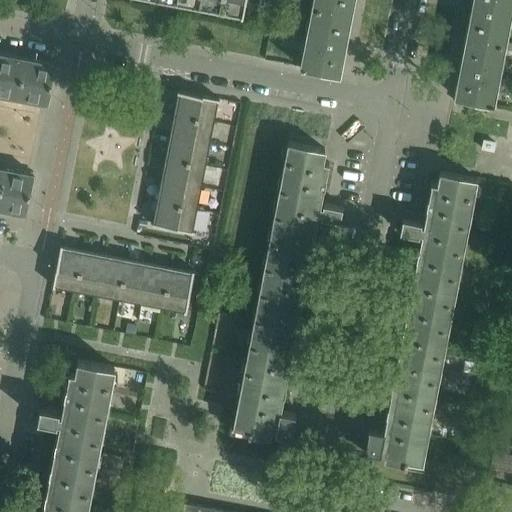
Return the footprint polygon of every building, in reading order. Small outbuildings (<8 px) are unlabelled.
[(199,0),(177,0),(176,4),(198,8),(199,0)] [(222,0),(199,0),(198,8),(220,13),(222,0)] [(222,0),(220,13),(241,17),(241,18),(243,18),(246,0),(222,0)] [(353,0),(313,0),(312,6),(351,14),(353,0)] [(511,0),(473,0),(466,35),(505,43),(511,5),(511,0)] [(340,75),(351,14),(312,6),(300,67),(340,75)] [(466,35),(454,97),(494,104),(505,43),(466,35)] [(26,59),(0,53),(0,94),(18,98),(26,59)] [(55,64),(26,59),(18,98),(47,104),(55,64)] [(178,93),(177,99),(174,114),(177,114),(214,122),(218,101),(219,101),(219,99),(178,91),(178,93)] [(214,122),(177,114),(174,114),(170,136),(210,143),(214,122)] [(210,143),(170,136),(166,157),(168,158),(206,165),(210,143)] [(494,151),(495,143),(484,140),(482,149),(494,151)] [(281,410),(319,213),(321,214),(321,217),(340,220),(343,207),(323,203),(323,206),(320,205),(329,162),(323,161),(325,149),(288,142),(234,425),(249,428),(248,433),(251,434),(251,432),(270,436),(271,432),(275,432),(275,433),(292,436),(292,435),(300,437),(304,416),(296,414),(296,413),(281,410)] [(206,165),(168,158),(166,157),(162,179),(201,187),(206,165)] [(33,174),(5,169),(0,193),(0,208),(26,214),(33,174)] [(467,226),(474,192),(477,178),(440,171),(438,183),(432,182),(424,225),(421,225),(422,222),(402,218),(400,232),(419,236),(420,233),(422,233),(384,431),(369,428),(369,429),(361,427),(357,448),(365,449),(364,450),(381,454),(381,453),(386,454),(385,458),(404,462),(403,463),(406,464),(407,458),(422,461),(467,226)] [(201,187),(162,179),(157,201),(160,201),(197,209),(201,187)] [(197,209),(160,201),(157,201),(153,222),(152,222),(152,224),(194,232),(194,230),(193,230),(197,209)] [(84,250),(69,247),(63,246),(63,245),(61,245),(53,286),(55,287),(55,286),(76,290),(84,250)] [(106,254),(84,250),(76,290),(98,294),(106,254)] [(127,259),(112,256),(106,254),(98,294),(120,298),(127,259)] [(149,263),(127,259),(120,298),(141,302),(149,263)] [(171,267),(149,263),(141,302),(163,307),(171,267)] [(192,271),(171,267),(163,307),(184,311),(184,312),(186,312),(194,271),(192,270),(192,271)] [(86,511),(112,380),(114,366),(78,359),(75,371),(70,370),(62,413),(59,413),(59,410),(40,406),(37,420),(57,424),(57,421),(60,421),(42,511),(86,511)] [(510,434),(497,431),(490,467),(511,471),(511,469),(511,446),(507,445),(510,434)] [(205,511),(206,508),(186,504),(186,503),(185,502),(182,511),(205,511)]
